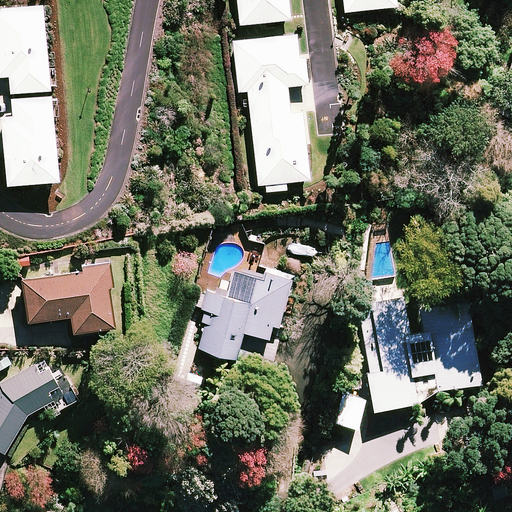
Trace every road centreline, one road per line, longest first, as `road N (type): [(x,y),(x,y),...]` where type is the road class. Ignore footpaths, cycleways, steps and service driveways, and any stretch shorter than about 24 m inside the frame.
road 1 (residential): [(149,0),(126,127),(105,191),(77,220),(35,228),(0,209)]
road 2 (residential): [(316,0),(330,124)]
